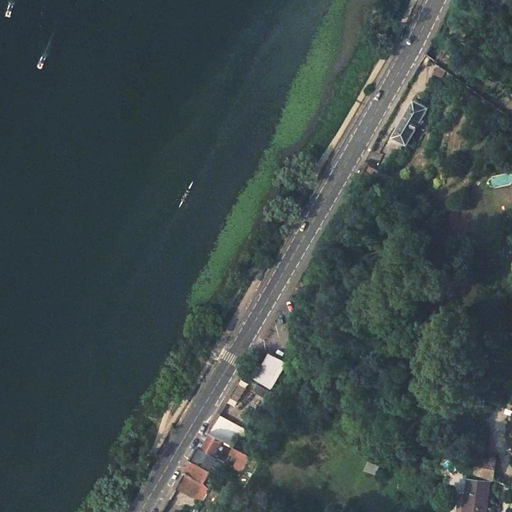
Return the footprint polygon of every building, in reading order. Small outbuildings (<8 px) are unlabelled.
[(406,146),(428,109),(414,101),(393,138),(406,146)] [(271,388),(286,364),(270,354),(263,365),(262,365),(254,379),(262,383),(262,382),(271,388)] [(221,417),(214,432),(230,440),(238,425),(221,417)] [(218,458),(226,442),(208,431),(199,447),(218,458)] [(210,471),(218,458),(199,447),(191,460),(210,471)] [(247,461),(250,456),(237,449),(235,454),(247,461)] [(494,481),(497,459),(482,458),(476,458),(475,473),(494,481)] [(210,471),(191,460),(184,474),(202,484),(210,471)] [(485,511),(489,482),(469,480),(464,511),(485,511)]
